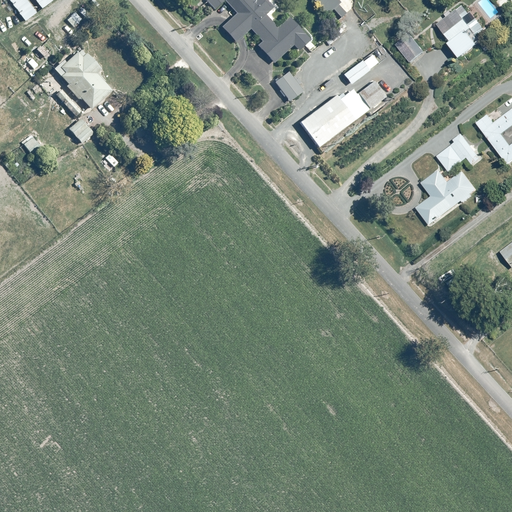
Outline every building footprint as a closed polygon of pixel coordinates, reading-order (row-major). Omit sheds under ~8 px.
[(210,0),(207,3),(215,11),(226,1),(236,12),(221,27),(237,43),(252,29),(265,43),(259,49),(275,65),(295,46),(299,50),(306,43),(301,37),(306,32),(289,14),(284,19),(281,15),(276,20),(271,14),(279,5),(274,0),(210,0)] [(330,0),(313,0),(323,10),(332,1),(330,0)] [(472,30),(480,24),(465,4),(437,25),(450,43),(449,44),(461,60),(482,43),(472,30)] [(80,47),(54,70),(67,84),(65,85),(78,100),(80,98),(90,109),(111,90),(95,72),(100,69),(80,47)] [(369,71),(361,60),(343,74),(350,85),(369,71)] [(303,92),(289,72),(275,82),(289,101),(303,92)] [(387,96),(374,80),(357,93),(370,109),(387,96)] [(368,110),(350,87),(337,97),(336,95),(299,122),(318,148),(368,110)] [(81,111),(62,91),(56,97),(75,117),(81,111)] [(511,108),(495,121),(494,119),(489,113),(476,122),(508,164),(511,161),(511,144),(510,146),(501,134),(511,126),(511,101),(510,103),(511,105),(511,108)] [(93,133),(80,119),(67,129),(80,144),(93,133)] [(44,150),(32,136),(23,144),(34,158),(44,150)] [(480,159),(462,136),(437,155),(449,171),(467,158),(472,165),(480,159)] [(116,161),(108,152),(99,160),(107,169),(116,161)] [(462,201),(464,203),(473,196),(471,194),(476,190),(462,171),(448,182),(439,169),(421,182),(432,196),(416,207),(430,225),(462,201)] [(511,241),(502,250),(511,262),(511,241)]
